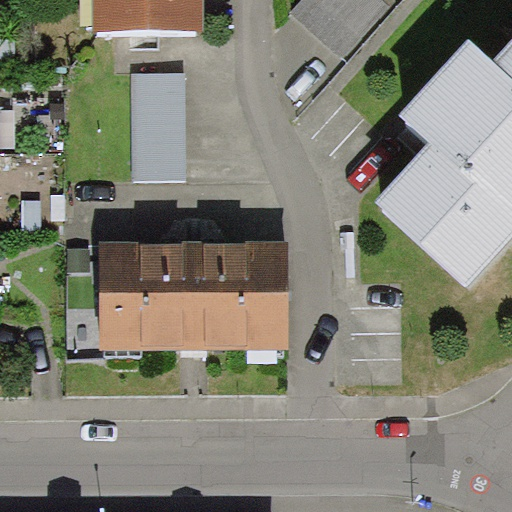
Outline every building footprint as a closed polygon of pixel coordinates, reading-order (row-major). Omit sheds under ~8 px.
[(86,0),(86,45),(199,46),(199,0),(86,0)] [(386,13),(370,0),(303,0),(286,20),(339,66),(386,13)] [(14,49),(0,49),(0,78),(14,79),(14,49)] [(511,57),(494,78),(470,58),(400,137),(428,162),(376,221),(470,305),(511,257),(511,57)] [(175,75),(123,75),(122,189),(174,189),(175,75)] [(287,251),(95,248),(94,360),(286,363),(287,251)]
